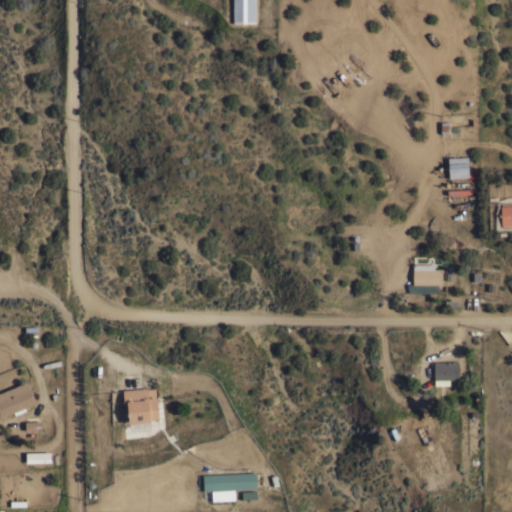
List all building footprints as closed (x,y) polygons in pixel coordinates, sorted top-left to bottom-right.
[(254,0),(254,23),(232,23),(232,0),(254,0)] [(364,96),(346,96),(346,90),(337,90),(337,54),(363,53),(364,96)] [(467,156),(468,176),(448,177),(447,156),(467,156)] [(511,204),(511,225),(501,225),(501,224),(500,224),(500,215),(498,215),(498,213),(500,213),(500,205),(511,204)] [(412,285),(412,263),(433,263),(433,268),(441,268),(441,270),(441,283),(441,285),(412,285)] [(458,361),(458,378),(448,379),(448,380),(444,380),(444,384),(433,385),(432,361),(458,361)] [(0,391),(26,381),(29,387),(35,402),(24,407),(25,410),(14,415),(12,412),(0,416),(0,391)] [(146,387),(147,397),(154,396),(154,397),(155,397),(157,418),(149,419),(149,421),(128,423),(126,404),(123,405),(122,389),(146,387)] [(479,420),(479,449),(479,456),(466,456),(466,418),(475,418),(475,420),(479,420)] [(40,420),(40,429),(24,430),(24,421),(40,420)] [(48,452),(49,459),(26,460),(26,453),(48,452)] [(255,471),(256,488),(233,489),(234,499),(211,500),(211,490),(202,490),(202,474),(255,471)] [(255,490),(256,498),(241,499),(240,490),(255,490)]
